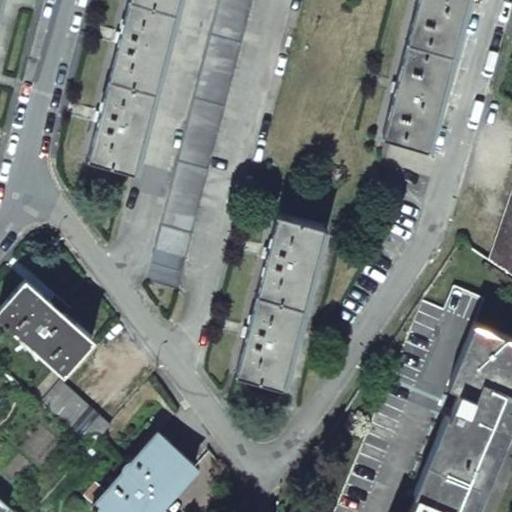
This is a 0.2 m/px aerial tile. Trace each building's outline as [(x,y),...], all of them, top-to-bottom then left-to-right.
[(31,0),(0,0),(0,119),(0,120),(31,0)] [(133,169),(176,0),(126,0),(86,157),(133,169)] [(181,283),(252,0),(220,0),(150,275),(181,283)] [(426,148),(464,0),(416,0),(381,136),(426,148)] [(511,187),(488,258),(511,274),(511,187)] [(281,384),(323,223),(276,212),(235,373),(281,384)] [(11,294),(0,307),(0,313),(63,369),(92,335),(25,278),(11,294)] [(474,511),(511,421),(511,405),(506,403),(511,389),(511,336),(474,321),(447,385),(459,390),(448,416),(445,414),(413,493),(416,494),(409,511),(474,511)] [(59,379),(40,402),(91,445),(110,423),(59,379)] [(122,470),(92,506),(98,511),(133,511),(136,509),(140,511),(152,511),(195,465),(176,448),(157,431),(131,460),(121,460),(122,470)] [(0,511),(1,511),(8,505),(0,497),(0,511)]
